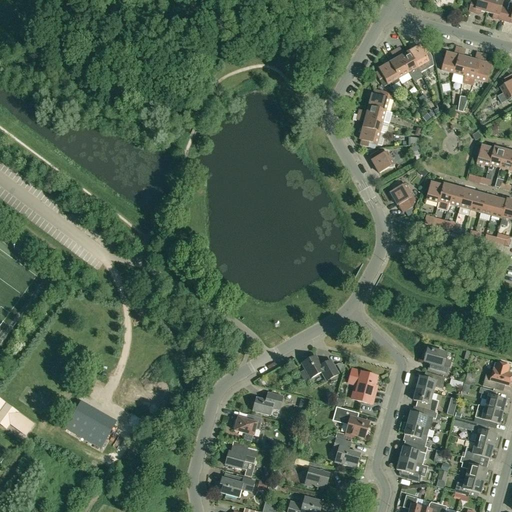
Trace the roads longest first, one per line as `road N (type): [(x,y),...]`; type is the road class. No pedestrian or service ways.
road 1 (unclassified): [(349,310),(378,257),(382,228),(330,114),(388,11)]
road 2 (unclassified): [(197,511),(193,470),(220,388),(349,310)]
road 3 (residential): [(371,471),(399,370),(349,310)]
road 4 (residential): [(511,47),(388,11)]
